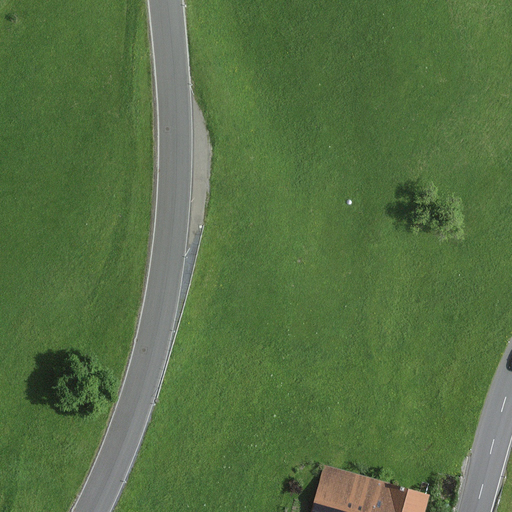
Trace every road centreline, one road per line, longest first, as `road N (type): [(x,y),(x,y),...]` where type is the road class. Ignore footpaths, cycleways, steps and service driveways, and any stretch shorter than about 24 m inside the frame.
road 1 (primary): [(167,0),(177,163),(172,239),(145,375),(90,511)]
road 2 (primary): [(474,511),(511,381)]
